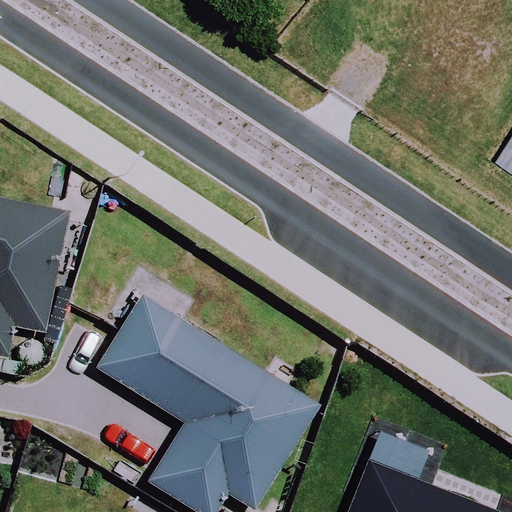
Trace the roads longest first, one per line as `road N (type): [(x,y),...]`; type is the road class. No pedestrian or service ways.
road 1 (residential): [(511,352),(0,9)]
road 2 (residential): [(97,0),(511,272)]
